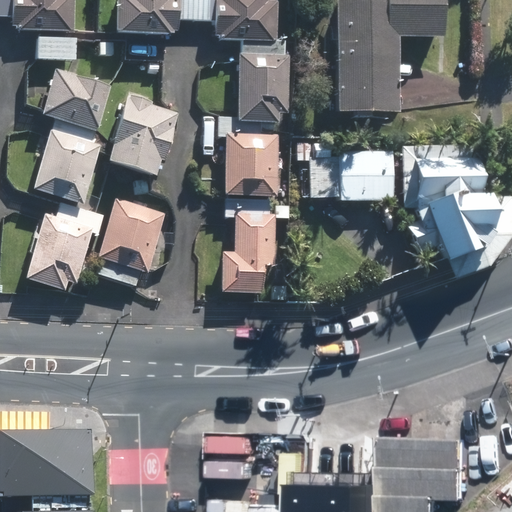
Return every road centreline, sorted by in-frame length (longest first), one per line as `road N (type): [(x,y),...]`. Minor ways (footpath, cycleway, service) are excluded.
road 1 (secondary): [(138,366),(334,365),(511,306)]
road 2 (residential): [(141,511),(138,366)]
road 3 (secondary): [(0,362),(138,366)]
